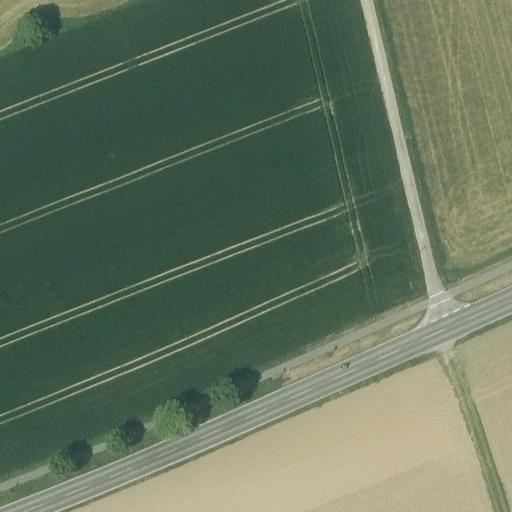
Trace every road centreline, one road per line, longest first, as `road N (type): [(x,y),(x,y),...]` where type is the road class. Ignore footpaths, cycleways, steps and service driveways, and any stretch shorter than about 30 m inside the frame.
road 1 (tertiary): [(511,300),(22,511)]
road 2 (track): [(366,0),(436,301)]
road 3 (track): [(500,511),(436,301)]
